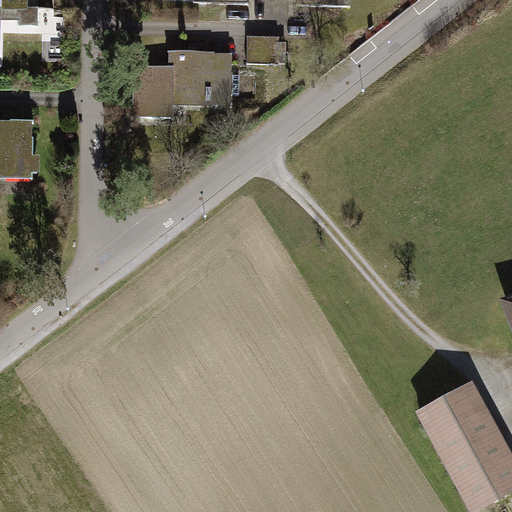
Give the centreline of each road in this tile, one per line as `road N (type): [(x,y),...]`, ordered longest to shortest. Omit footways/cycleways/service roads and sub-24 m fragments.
road 1 (residential): [(96,272),(448,0)]
road 2 (residential): [(99,0),(96,272)]
